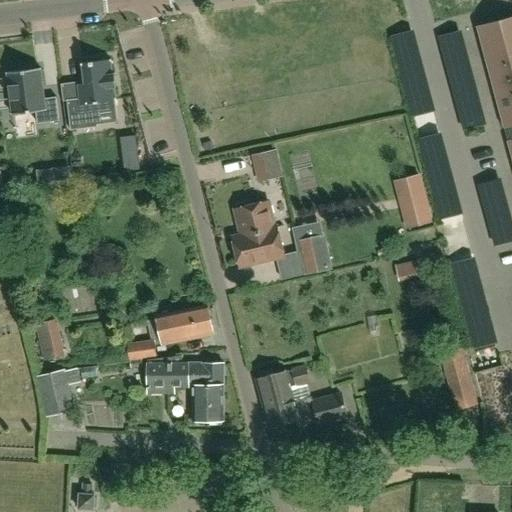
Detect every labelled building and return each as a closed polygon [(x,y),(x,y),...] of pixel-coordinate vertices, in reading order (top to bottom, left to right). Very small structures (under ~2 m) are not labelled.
[(511,20),(479,29),(478,26),(476,27),(504,129),(511,126),(511,139),(507,141),(511,160),(511,20)] [(262,52),(263,66),(225,69),(226,85),(293,80),(290,50),(262,52)] [(116,107),(114,89),(112,74),(110,60),(82,63),(85,82),(85,85),(77,86),(79,99),(73,99),(67,100),(71,130),(98,127),(97,125),(95,109),(116,107)] [(12,115),(36,112),(37,124),(59,121),(56,97),(51,98),(44,99),(41,68),(7,73),(12,115)] [(434,109),(418,108),(417,125),(434,125),(434,109)] [(274,149),(254,154),(261,183),(281,178),(274,149)] [(137,152),(123,154),(125,171),(139,169),(137,152)] [(395,181),(403,212),(407,228),(431,222),(427,206),(419,175),(395,181)] [(240,235),(273,227),(267,201),(248,206),(245,202),(236,204),(236,210),(234,210),(240,235)] [(273,227),(240,235),(232,237),(240,266),(283,255),(275,226),(273,227)] [(298,251),(304,276),(333,269),(325,234),(323,235),(296,241),(298,251)] [(162,346),(183,341),(215,334),(208,305),(175,313),(156,317),(156,319),(148,321),(152,341),(127,344),(131,369),(143,367),(142,360),(157,358),(155,345),(161,344),(162,346)] [(493,345),(487,318),(469,323),(476,349),(493,345)] [(47,359),(62,356),(54,321),(40,324),(47,359)] [(448,384),(470,378),(462,349),(441,355),(448,384)] [(187,392),(188,364),(175,364),(175,358),(149,360),(149,393),(187,392)] [(188,364),(187,392),(192,392),(193,421),(224,421),(225,363),(188,364)] [(287,370),(273,374),(272,369),(259,373),(260,377),(258,378),(264,403),(309,391),(307,382),(310,381),(306,365),(287,370)] [(46,418),(76,411),(69,384),(77,382),(74,369),(66,371),(66,370),(36,377),(46,418)] [(470,378),(448,384),(456,411),(477,405),(470,378)] [(312,396),(311,396),(309,391),(264,403),(271,426),(299,419),(300,423),(318,419),(319,423),(347,415),(342,394),(313,401),(312,396)] [(62,440),(62,452),(83,452),(83,440),(62,440)] [(76,497),(76,506),(78,506),(78,509),(86,510),(94,510),(94,507),(96,507),(97,498),(94,498),(94,495),(91,495),(92,485),(83,484),(83,494),(79,494),(79,497),(76,497)]
